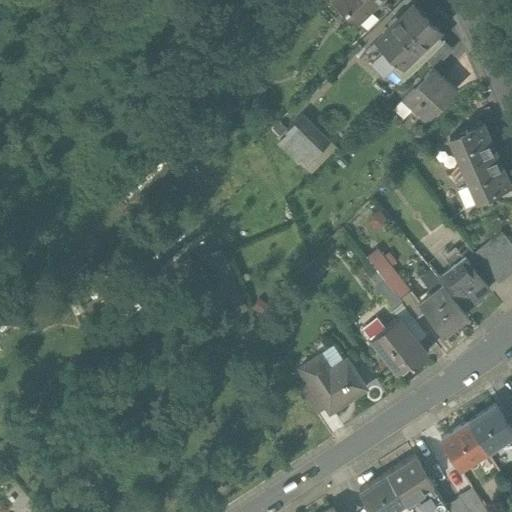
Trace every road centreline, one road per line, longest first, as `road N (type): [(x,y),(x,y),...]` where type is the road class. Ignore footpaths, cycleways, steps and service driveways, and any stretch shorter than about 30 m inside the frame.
road 1 (residential): [(511,328),(245,511)]
road 2 (residential): [(511,119),(459,0)]
